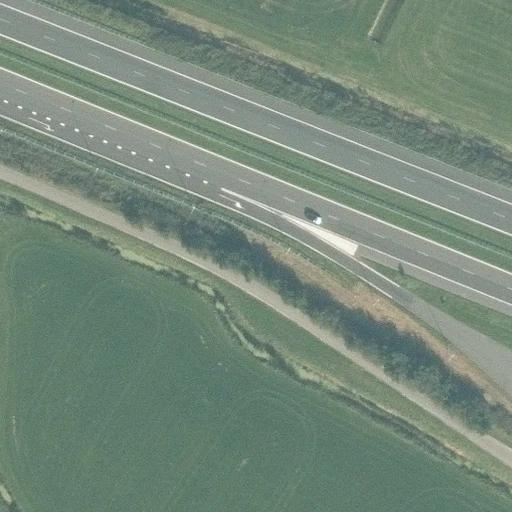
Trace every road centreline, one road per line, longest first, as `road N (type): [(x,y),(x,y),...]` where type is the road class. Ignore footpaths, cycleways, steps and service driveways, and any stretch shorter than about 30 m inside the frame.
road 1 (unclassified): [(511,458),(232,275),(0,172)]
road 2 (motorway): [(511,220),(0,20)]
road 3 (motorway): [(221,173),(511,294)]
road 4 (motorway): [(221,173),(299,235),(436,322)]
road 5 (motorway): [(0,84),(221,173)]
